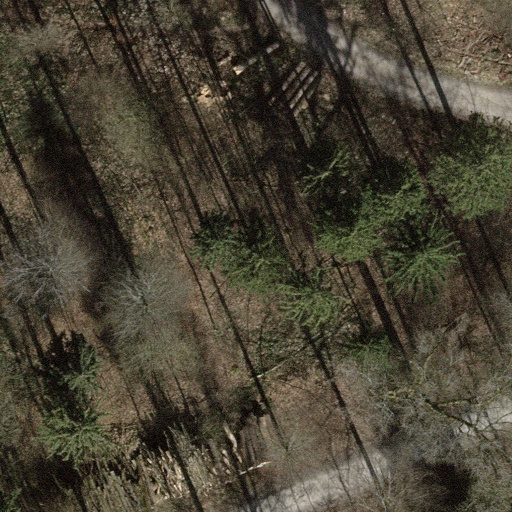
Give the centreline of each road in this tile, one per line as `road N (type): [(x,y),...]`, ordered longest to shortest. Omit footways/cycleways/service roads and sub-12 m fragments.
road 1 (track): [(263,511),(511,407)]
road 2 (track): [(274,0),(351,62),(464,100),(511,107)]
